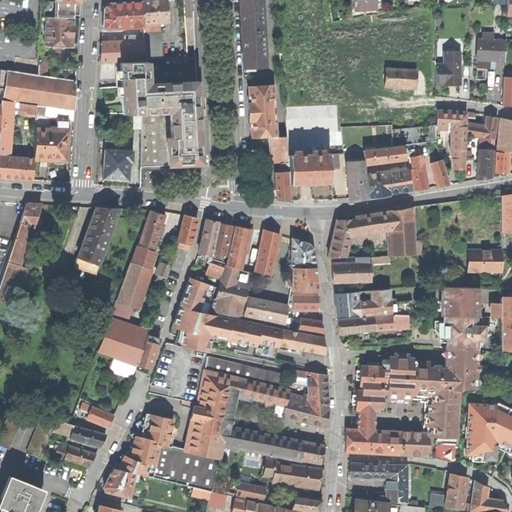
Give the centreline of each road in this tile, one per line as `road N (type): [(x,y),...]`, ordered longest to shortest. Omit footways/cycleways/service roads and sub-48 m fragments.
road 1 (residential): [(300,212),(319,240),(340,410),(332,511)]
road 2 (residential): [(300,212),(511,184)]
road 3 (residential): [(242,210),(233,0)]
road 4 (residential): [(91,0),(83,196)]
road 5 (track): [(438,102),(407,106),(357,94),(370,57),(409,30)]
road 6 (residential): [(162,341),(204,204)]
road 7 (residential): [(73,511),(136,401)]
road 8 (residential): [(83,196),(204,204)]
